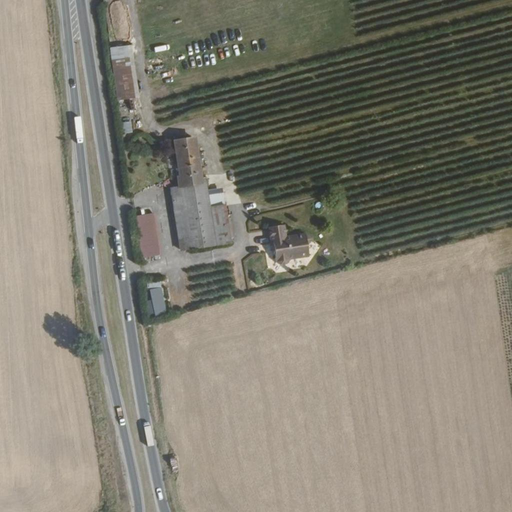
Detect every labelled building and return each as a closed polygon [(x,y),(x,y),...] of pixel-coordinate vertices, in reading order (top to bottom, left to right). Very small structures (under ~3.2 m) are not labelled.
[(126,58),(111,61),(117,101),(132,98),(126,58)] [(132,121),(121,122),(123,134),(133,132),(132,121)] [(230,244),(225,208),(208,210),(206,200),(205,185),(200,186),(193,141),(175,142),(180,178),(177,178),(179,188),(171,190),(179,250),(230,244)] [(208,210),(225,208),(223,197),(206,200),(208,210)] [(150,216),(135,217),(141,263),(156,261),(150,216)] [(275,244),(277,252),(278,262),(280,264),(285,265),(290,264),(291,260),(312,257),(309,246),(315,240),(308,235),(305,234),(286,237),(284,225),(268,228),(271,245),(275,244)] [(161,289),(149,291),(151,302),(148,303),(150,315),(154,315),(154,317),(156,317),(156,315),(164,313),(161,289)]
